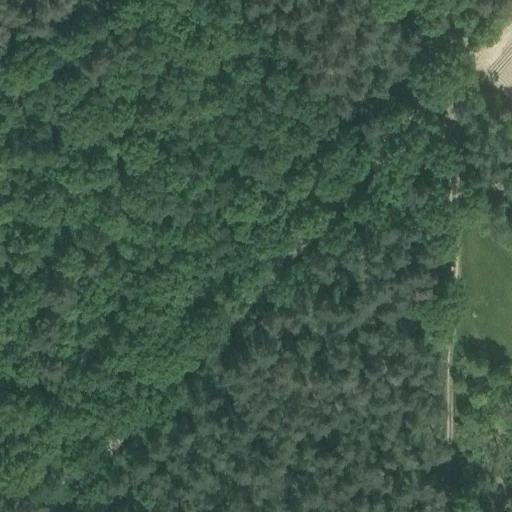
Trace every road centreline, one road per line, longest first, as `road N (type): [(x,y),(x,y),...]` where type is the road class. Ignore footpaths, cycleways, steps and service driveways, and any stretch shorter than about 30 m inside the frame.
road 1 (track): [(41,511),(511,7)]
road 2 (track): [(405,0),(438,88),(442,511)]
